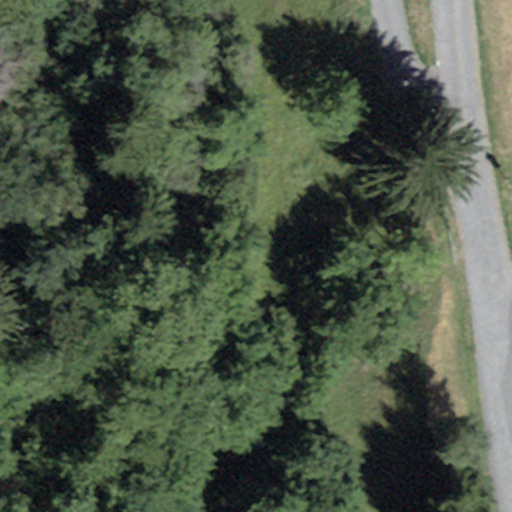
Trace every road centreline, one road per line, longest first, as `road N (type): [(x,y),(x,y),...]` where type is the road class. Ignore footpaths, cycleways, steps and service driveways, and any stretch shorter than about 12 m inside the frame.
road 1 (unclassified): [(511,397),(465,119)]
road 2 (unclassified): [(390,0),(404,78),(465,119)]
